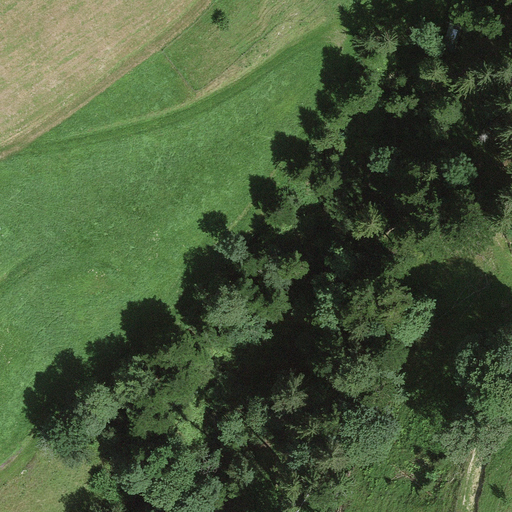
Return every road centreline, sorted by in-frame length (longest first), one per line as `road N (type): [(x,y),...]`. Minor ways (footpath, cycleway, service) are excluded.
road 1 (track): [(0,153),(169,118),(347,21),(432,7),(451,23),(454,94),(483,206),(511,270)]
road 2 (track): [(0,479),(27,460),(69,403),(138,358),(176,318),(333,103),(362,17)]
road 3 (track): [(511,389),(466,511)]
